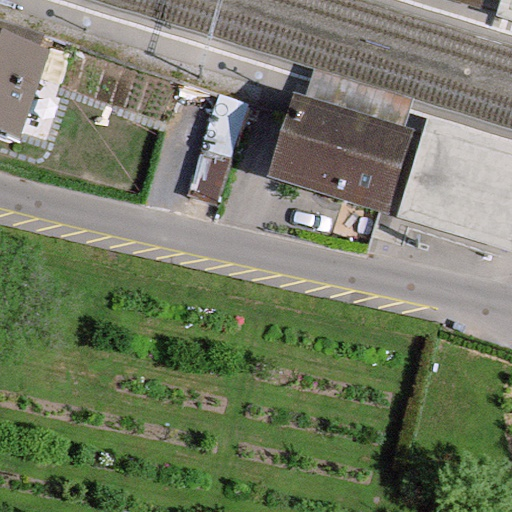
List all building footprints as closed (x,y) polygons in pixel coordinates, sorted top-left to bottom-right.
[(443,0),(482,12),(485,0),(443,0)] [(511,0),(502,0),(497,19),(511,24),(511,0)] [(2,35),(0,34),(0,134),(19,142),(51,53),(2,35)] [(416,135),(294,98),(288,116),(281,139),(268,183),(378,216),(389,220),(402,177),(410,153),(416,135)] [(398,224),(511,258),(511,149),(429,124),(402,213),(398,224)]
